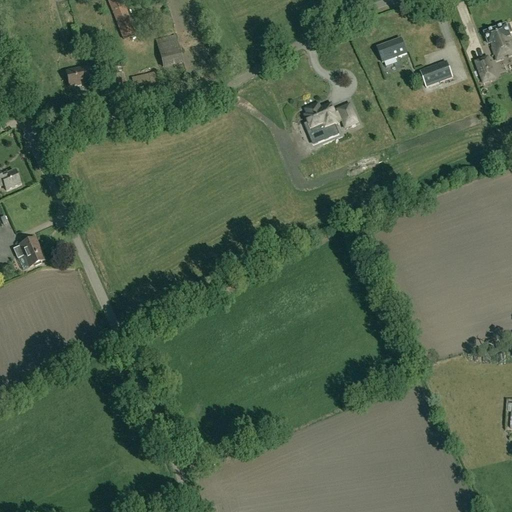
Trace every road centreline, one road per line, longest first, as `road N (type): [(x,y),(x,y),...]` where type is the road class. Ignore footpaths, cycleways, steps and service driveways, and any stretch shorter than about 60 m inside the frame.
road 1 (unclassified): [(191,511),(30,136)]
road 2 (unclassified): [(30,136),(178,113),(396,0)]
